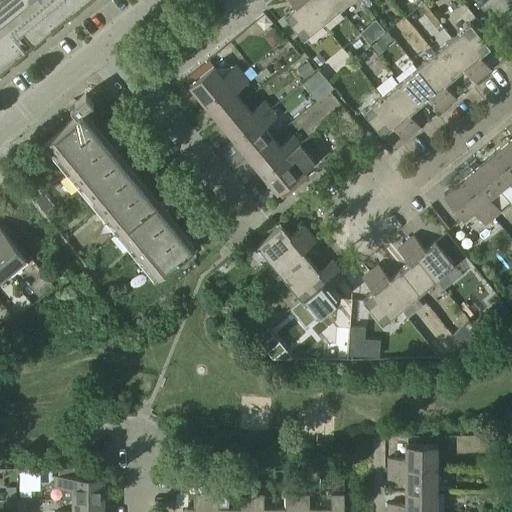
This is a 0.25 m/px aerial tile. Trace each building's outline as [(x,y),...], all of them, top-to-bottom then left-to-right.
[(0,0),(0,72),(88,0),(0,0)] [(322,23),(302,0),(289,0),(295,6),(284,15),(304,39),(322,23)] [(302,0),(322,23),(340,9),(332,0),(302,0)] [(332,0),(340,9),(350,0),(332,0)] [(470,23),(452,38),(483,76),(491,69),(480,55),(490,46),(486,41),(492,36),(477,18),(470,23)] [(267,40),(272,46),(283,37),(274,27),(268,32),(267,40)] [(388,46),(381,37),(371,45),(378,54),(388,46)] [(475,82),(483,76),(452,38),(434,52),(454,76),(464,68),(475,82)] [(335,59),(342,67),(351,60),(344,51),(335,59)] [(434,52),(417,67),(448,104),(456,98),(445,84),(454,76),(434,52)] [(308,61),(299,67),(306,77),(314,71),(308,61)] [(189,85),(205,104),(242,73),(236,64),(222,76),(213,65),(189,85)] [(440,111),(448,104),(417,67),(399,81),(419,105),(428,97),(440,111)] [(304,82),(319,99),(333,87),(319,70),(304,82)] [(249,81),(242,73),(205,104),(219,121),(243,102),(235,92),(249,81)] [(381,96),(412,133),(420,127),(409,113),(419,105),(399,81),(381,96)] [(94,102),(85,91),(71,104),(78,113),(42,142),(154,278),(194,245),(84,110),(94,102)] [(381,96),(363,111),(383,135),(393,126),(404,140),(412,133),(381,96)] [(219,121),(234,139),(271,108),(265,100),(251,111),(243,102),(219,121)] [(234,139),(248,156),(272,137),(264,127),(278,116),(271,108),(234,139)] [(364,132),(344,108),(332,119),(351,142),(364,132)] [(248,156),(263,174),(300,143),(294,135),(280,146),(272,137),(248,156)] [(511,138),(497,151),(511,168),(511,138)] [(307,151),(300,143),(263,174),(282,198),(306,179),(301,173),(315,162),(307,151)] [(511,184),(511,168),(497,151),(480,165),(499,189),(509,181),(511,184)] [(480,165),(462,179),(493,217),(501,211),(490,197),(499,189),(480,165)] [(485,224),(493,217),(462,179),(444,195),(463,218),(474,210),(485,224)] [(257,245),(273,263),(310,233),(304,224),(290,236),(281,225),(257,245)] [(0,264),(7,273),(26,258),(0,226),(0,264)] [(414,236),(406,242),(436,280),(466,256),(446,232),(425,249),(414,236)] [(317,241),(310,233),(273,263),(287,281),(311,262),(303,252),(317,241)] [(409,262),(399,270),(419,294),(436,280),(406,242),(398,249),(409,262)] [(287,281),(301,298),(339,268),(333,260),(319,271),(311,262),(287,281)] [(401,308),(419,294),(399,270),(390,278),(378,264),(370,271),(401,308)] [(346,276),(339,268),(301,298),(292,306),(307,325),(340,298),(332,287),(346,276)] [(401,308),(370,271),(362,277),(374,291),(363,300),(382,324),(401,308)] [(501,300),(491,308),(502,321),(511,313),(501,300)] [(350,355),(363,356),(365,327),(352,326),(350,355)] [(270,331),(262,337),(270,348),(278,341),(270,331)] [(329,355),(329,342),(311,342),(311,354),(329,355)] [(388,457),(388,468),(437,468),(436,444),(406,444),(406,457),(388,457)] [(205,481),(205,467),(182,468),(182,481),(205,481)] [(62,499),(73,499),(104,499),(104,475),(100,475),(100,468),(89,468),(89,475),(55,475),(55,487),(62,487),(62,499)] [(406,478),(406,491),(437,490),(437,468),(388,468),(388,478),(406,478)] [(20,473),(20,489),(37,489),(37,473),(20,473)] [(436,511),(437,490),(406,491),(406,503),(388,503),(388,511),(436,511)] [(205,511),(206,494),(194,494),(194,508),(182,508),(182,511),(205,511)] [(218,494),(206,494),(205,511),(228,511),(229,508),(218,508),(218,494)] [(251,511),(252,494),(240,494),(240,508),(229,508),(228,511),(251,511)] [(263,494),(252,494),(251,511),(274,511),(274,508),(263,508),(263,494)] [(285,508),(274,508),(274,511),(297,511),(297,494),(285,494),(285,508)] [(309,494),(297,494),(297,511),(319,511),(320,508),(309,508),(309,494)] [(343,511),(344,494),(331,494),(331,508),(320,508),(319,511),(343,511)] [(54,511),(103,511),(104,499),(73,499),(73,511),(55,511),(54,511)]
